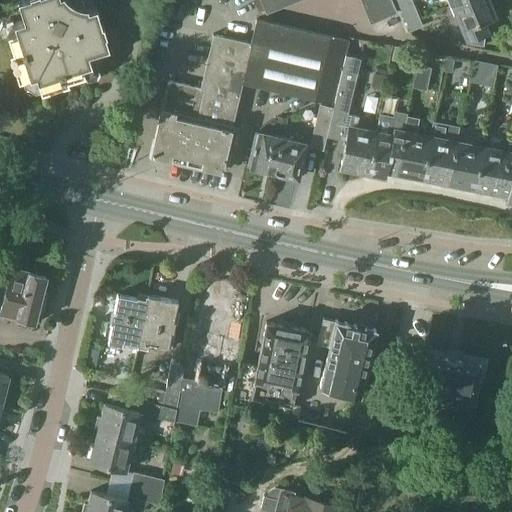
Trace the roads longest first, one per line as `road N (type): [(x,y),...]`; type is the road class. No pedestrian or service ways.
road 1 (secondary): [(511,286),(102,197)]
road 2 (residential): [(24,511),(102,197)]
road 3 (residential): [(52,186),(75,124),(115,82),(126,51),(124,0)]
road 4 (unknown): [(141,177),(160,74),(195,0)]
